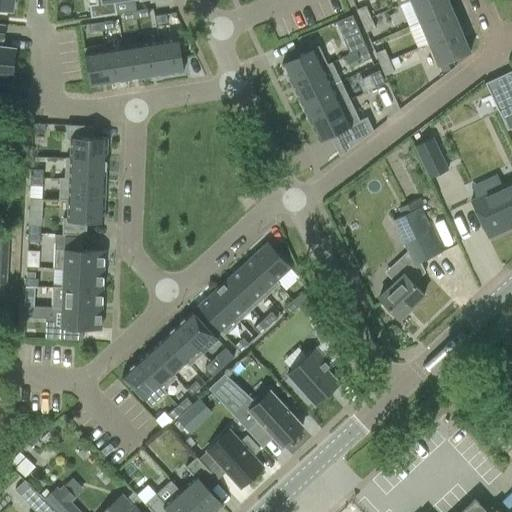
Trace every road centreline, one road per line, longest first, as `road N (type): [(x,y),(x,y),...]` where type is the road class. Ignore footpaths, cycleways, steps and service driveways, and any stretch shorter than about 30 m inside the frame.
road 1 (residential): [(289,201),(321,190),(500,45)]
road 2 (residential): [(390,395),(289,201)]
road 3 (residential): [(134,107),(131,246),(170,293)]
road 4 (tertiary): [(263,511),(390,395)]
road 5 (residential): [(170,293),(289,201)]
road 6 (residential): [(78,382),(170,293)]
road 7 (residential): [(289,201),(238,84)]
